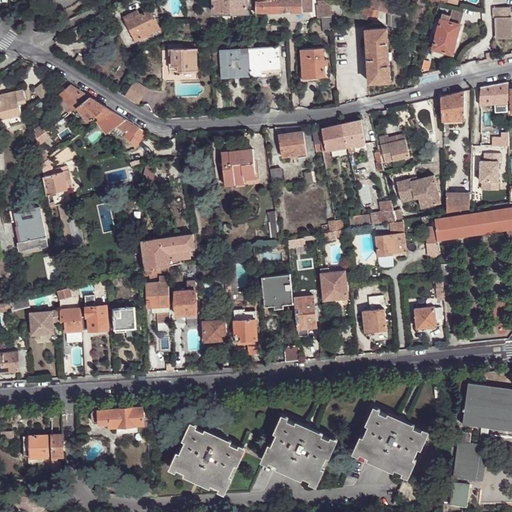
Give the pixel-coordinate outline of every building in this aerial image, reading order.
[(247,0),(214,0),(214,13),(249,12),(249,11),(247,9),(247,0)] [(264,1),(264,12),(312,12),(312,0),(285,0),(278,0),(264,1)] [(342,15),(344,2),(337,0),(330,0),(331,2),(332,15),(342,15)] [(380,0),(378,11),(379,11),(384,12),(386,13),(388,6),(389,6),(390,1),(389,1),(389,0),(380,0)] [(318,17),(332,15),(331,2),(317,4),(318,17)] [(369,8),(357,5),(344,2),(342,15),(361,20),(361,19),(367,21),(369,15),(367,15),(369,8)] [(388,6),(386,13),(388,13),(402,17),(402,9),(389,6),(388,6)] [(511,11),(511,7),(495,8),(495,18),(497,18),(498,38),(511,37),(511,11)] [(378,11),(369,8),(367,15),(369,15),(378,17),(379,11),(378,11)] [(124,15),(128,22),(141,15),(138,9),(124,15)] [(141,15),(128,22),(137,41),(160,29),(151,11),(141,15)] [(402,17),(388,13),(388,26),(402,29),(402,17)] [(378,17),(369,15),(367,21),(377,23),(378,17)] [(441,20),(435,18),(428,46),(434,48),(441,20)] [(441,19),(441,20),(434,48),(433,49),(452,54),(460,24),(441,19)] [(390,58),(389,51),(387,28),(366,29),(370,83),(391,81),(390,58)] [(187,65),(187,71),(198,71),(198,44),(184,44),(184,48),(173,48),(173,66),(179,66),(187,65)] [(233,66),(234,76),(262,75),(262,69),(274,68),(273,59),(281,58),(280,47),(250,49),(250,53),(241,54),(240,49),(240,46),(221,47),(223,65),(223,67),(233,66)] [(223,65),(221,47),(212,48),(214,66),(223,65)] [(326,66),(325,60),(324,47),(302,49),(303,75),(318,75),(318,77),(326,76),(326,66)] [(8,53),(0,53),(0,55),(2,62),(9,58),(8,53)] [(75,60),(86,67),(90,61),(78,54),(75,60)] [(281,73),(281,58),(273,59),(274,68),(262,69),(262,75),(281,73)] [(422,69),(423,65),(417,64),(415,72),(421,73),(422,69)] [(179,71),(179,66),(173,66),(170,66),(170,74),(173,74),(173,71),(179,71)] [(223,77),(234,76),(233,66),(223,67),(223,77)] [(35,88),(43,100),(54,90),(46,80),(35,88)] [(497,110),(509,110),(508,82),(481,87),(480,105),(496,104),(497,110)] [(127,95),(137,101),(144,88),(135,83),(127,95)] [(77,106),(90,97),(71,84),(61,93),(73,109),(77,106)] [(0,119),(21,114),(19,103),(26,102),(23,90),(1,95),(1,100),(0,99),(0,119)] [(31,109),(32,114),(38,109),(39,111),(56,97),(58,95),(54,90),(43,100),(31,109)] [(442,95),(443,120),(465,119),(465,90),(442,95)] [(56,97),(68,113),(72,111),(73,109),(61,93),(58,95),(56,97)] [(112,110),(90,97),(77,106),(84,116),(88,121),(97,114),(101,119),(112,110)] [(73,109),(72,111),(79,119),(84,116),(77,106),(73,109)] [(132,123),(112,110),(101,119),(98,121),(108,133),(114,128),(125,136),(132,123)] [(361,119),(344,123),(348,146),(366,143),(361,119)] [(140,127),(132,123),(125,136),(132,141),(140,127)] [(344,123),(343,123),(322,128),(327,150),(329,150),(348,146),(344,123)] [(35,130),(37,138),(46,131),(41,126),(35,130)] [(324,151),(320,130),(313,131),(315,143),(317,143),(318,152),(324,151)] [(279,134),(282,156),(292,155),(297,154),(307,153),(304,131),(279,134)] [(379,137),(381,145),(390,143),(388,137),(388,135),(379,137)] [(390,143),(381,145),(385,162),(410,156),(406,139),(398,141),(397,135),(388,137),(390,143)] [(244,180),(256,178),(253,147),(222,151),(225,186),(245,184),(244,180)] [(42,163),(52,156),(47,150),(40,155),(42,162),(42,163)] [(382,163),(379,151),(373,153),(375,164),(382,163)] [(32,164),(35,174),(44,172),(42,163),(42,162),(32,164)] [(384,170),(382,163),(375,164),(376,171),(384,170)] [(141,165),(133,177),(141,183),(150,171),(141,165)] [(270,168),(272,183),(283,182),(281,167),(270,168)] [(68,171),(64,171),(68,190),(73,189),(69,170),(68,171)] [(57,173),(44,175),(46,181),(48,194),(68,190),(64,171),(57,173)] [(35,174),(31,175),(33,183),(46,181),(44,175),(44,172),(35,174)] [(435,176),(426,178),(430,194),(419,197),(422,207),(442,202),(435,176)] [(430,194),(426,178),(411,181),(411,178),(397,182),(401,201),(419,197),(430,194)] [(371,215),(373,224),(396,220),(389,191),(382,193),(386,211),(371,213),(371,215)] [(490,191),(491,206),(510,203),(510,191),(490,191)] [(446,193),(447,212),(470,209),(470,194),(446,193)] [(67,246),(74,244),(69,220),(66,203),(58,205),(67,246)] [(49,245),(42,208),(16,213),(24,250),(49,245)] [(511,208),(483,212),(486,233),(508,229),(511,228),(511,208)] [(270,227),(278,226),(276,210),(268,211),(270,227)] [(483,212),(436,219),(437,225),(438,239),(486,233),(483,212)] [(350,218),(352,227),(373,224),(371,215),(350,218)] [(69,220),(74,244),(84,242),(79,218),(69,220)] [(335,220),(337,230),(344,228),(342,219),(340,220),(335,220)] [(375,225),(376,235),(404,232),(403,221),(375,225)] [(438,239),(437,225),(426,226),(428,243),(438,242),(438,239)] [(337,230),(335,230),(336,239),(346,238),(345,228),(344,228),(337,230)] [(331,231),(325,232),(326,241),(336,239),(335,230),(331,231)] [(378,255),(390,253),(393,253),(392,251),(399,250),(407,249),(405,232),(404,232),(376,235),(378,255)] [(142,240),(147,270),(161,267),(166,266),(167,265),(180,263),(179,258),(190,256),(190,249),(198,248),(198,241),(194,242),(193,233),(142,240)] [(295,239),(296,249),(306,247),(305,237),(295,239)] [(440,258),(438,242),(428,243),(427,243),(429,259),(440,258)] [(391,256),(390,253),(378,255),(379,264),(384,266),(393,265),(393,256),(391,256)] [(180,263),(167,265),(168,276),(169,278),(180,277),(178,269),(187,267),(186,261),(180,263)] [(147,270),(144,271),(145,276),(149,275),(150,278),(154,277),(153,276),(162,274),(161,270),(161,267),(147,270)] [(324,300),(348,297),(346,270),(321,272),(324,300)] [(294,302),(291,273),(263,276),(265,305),(294,302)] [(169,278),(168,276),(160,276),(161,282),(148,283),(149,306),(153,306),(169,305),(170,305),(169,278)] [(106,280),(95,282),(97,289),(108,287),(106,280)] [(188,281),(188,290),(196,289),(196,280),(188,281)] [(80,285),(71,288),(73,296),(81,294),(80,285)] [(59,290),(61,299),(73,296),(71,288),(68,288),(59,290)] [(196,289),(188,290),(176,290),(177,315),(188,314),(198,314),(196,289)] [(87,295),(87,305),(97,305),(96,294),(87,295)] [(314,295),(295,297),(298,328),(317,326),(314,295)] [(370,298),(371,309),(385,308),(383,296),(370,298)] [(15,300),(13,301),(11,301),(12,309),(12,310),(31,305),(29,297),(15,300)] [(12,309),(11,301),(0,304),(2,311),(12,309)] [(88,316),(82,316),(83,330),(109,328),(108,304),(97,305),(87,305),(88,316)] [(137,327),(136,310),(135,306),(115,308),(116,331),(127,331),(127,327),(137,327)] [(436,318),(436,307),(436,306),(428,307),(423,307),(415,308),(417,328),(437,326),(436,318)] [(62,310),(62,320),(66,320),(66,331),(67,331),(82,331),(83,331),(83,330),(82,316),(81,308),(62,310)] [(385,308),(371,309),(364,310),(366,331),(375,330),(375,332),(387,330),(385,308)] [(234,310),(235,320),(256,319),(256,311),(244,312),(244,309),(234,310)] [(54,321),(62,321),(62,320),(62,310),(31,311),(33,334),(55,332),(54,321)] [(140,310),(136,310),(137,327),(127,327),(127,331),(127,335),(137,334),(137,331),(141,331),(140,310)] [(170,321),(170,311),(160,311),(160,322),(170,321)] [(256,319),(235,320),(237,341),(246,340),(258,339),(257,335),(257,326),(256,319)] [(206,341),(218,340),(226,340),(225,320),(204,321),(206,341)] [(82,341),(82,331),(67,331),(68,341),(82,341)] [(449,344),(471,342),(469,331),(448,333),(449,344)] [(265,354),(263,339),(260,339),(258,339),(246,340),(247,346),(256,346),(256,354),(256,355),(265,354)] [(218,340),(206,341),(206,348),(218,348),(218,340)] [(288,361),(301,360),(299,344),(284,346),(286,362),(288,361)] [(247,354),(256,354),(256,346),(247,346),(247,354)] [(31,369),(30,348),(18,350),(20,370),(31,369)] [(18,350),(3,351),(5,371),(20,370),(18,350)] [(511,429),(511,388),(468,382),(463,423),(511,429)] [(445,395),(444,386),(435,386),(436,396),(445,395)] [(118,425),(136,423),(144,423),(143,406),(99,410),(100,423),(110,422),(110,426),(118,425)] [(408,472),(426,432),(376,409),(357,450),(408,472)] [(95,423),(100,423),(99,410),(94,410),(91,412),(92,421),(95,423)] [(316,481),(334,439),(284,416),(266,458),(316,481)] [(137,430),(136,423),(118,425),(118,432),(137,430)] [(243,448),(192,425),(174,466),(224,489),(243,448)] [(51,434),(29,435),(31,457),(52,456),(51,434)] [(51,434),(52,456),(61,456),(63,455),(62,434),(51,434)] [(29,435),(23,435),(24,457),(31,457),(29,435)] [(483,481),(488,445),(461,441),(456,477),(483,481)] [(53,467),(53,477),(62,476),(61,456),(52,456),(53,467)] [(466,506),(469,483),(452,481),(449,504),(466,506)] [(154,496),(154,483),(139,484),(139,495),(154,496)] [(40,511),(48,505),(28,487),(15,501),(27,511),(40,511)]
